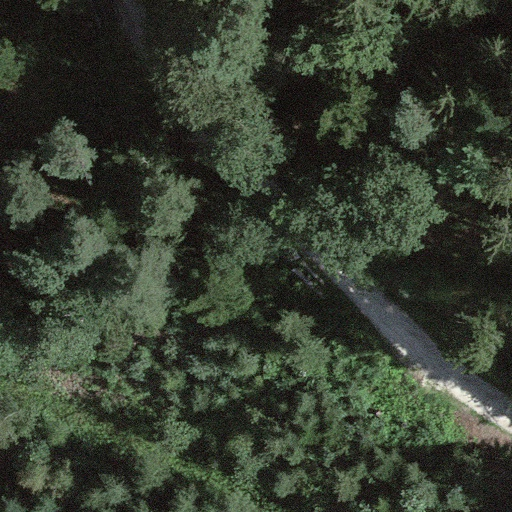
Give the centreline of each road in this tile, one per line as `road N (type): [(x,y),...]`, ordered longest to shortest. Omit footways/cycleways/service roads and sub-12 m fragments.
road 1 (track): [(511,416),(420,351),(191,105),(130,0)]
road 2 (track): [(0,381),(306,511)]
